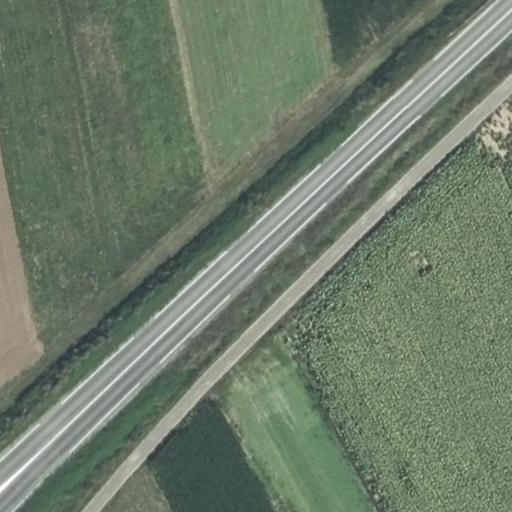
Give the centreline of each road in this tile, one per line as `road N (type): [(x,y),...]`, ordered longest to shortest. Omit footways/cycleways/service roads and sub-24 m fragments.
road 1 (tertiary): [(11,477),(511,13)]
road 2 (track): [(93,511),(283,304),(511,94)]
